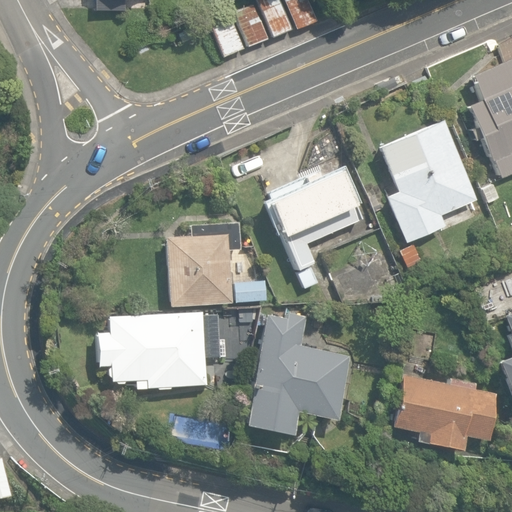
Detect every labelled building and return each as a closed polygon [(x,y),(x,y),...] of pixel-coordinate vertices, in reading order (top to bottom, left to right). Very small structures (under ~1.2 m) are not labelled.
[(93,0),(93,11),(121,11),(120,0),(93,0)] [(252,0),(267,38),(288,31),(277,0),(252,0)] [(282,0),(295,30),(313,22),(304,0),(282,0)] [(229,13),(244,49),(264,40),(250,5),(229,13)] [(206,22),(220,57),(240,49),(225,14),(206,22)] [(490,161),(497,178),(511,172),(511,37),(495,44),(503,64),(467,78),(477,102),(464,107),(473,127),(466,130),(471,141),(478,138),(488,162),(490,161)] [(411,86),(425,119),(445,111),(430,78),(411,86)] [(382,196),(402,243),(442,225),(437,214),(472,199),(438,118),(374,146),(393,191),(382,196)] [(291,270),(299,289),(314,282),(307,266),(310,264),(301,243),(359,219),(336,167),(257,200),(288,271),(291,270)] [(162,236),(166,302),(166,306),(228,302),(225,249),(237,248),(235,222),(186,225),(187,235),(162,236)] [(398,249),(405,266),(419,260),(411,243),(398,249)] [(262,278),(230,281),(232,303),(264,300),(262,278)] [(495,360),(511,404),(511,310),(502,314),(509,333),(504,335),(510,354),(495,360)] [(153,387),(154,389),(166,388),(167,387),(203,385),(200,311),(104,315),(105,331),(92,331),(94,366),(106,366),(106,367),(104,367),(104,375),(107,375),(107,381),(111,381),(113,383),(120,383),(121,380),(131,380),(132,388),(153,387)] [(296,345),(302,315),(285,312),(284,318),(262,313),(240,424),(286,433),(290,410),(332,418),(344,355),(296,345)] [(412,440),(459,450),(462,434),(483,439),(493,394),(459,386),(460,379),(446,376),(444,383),(401,374),(390,425),(414,431),(412,440)]
